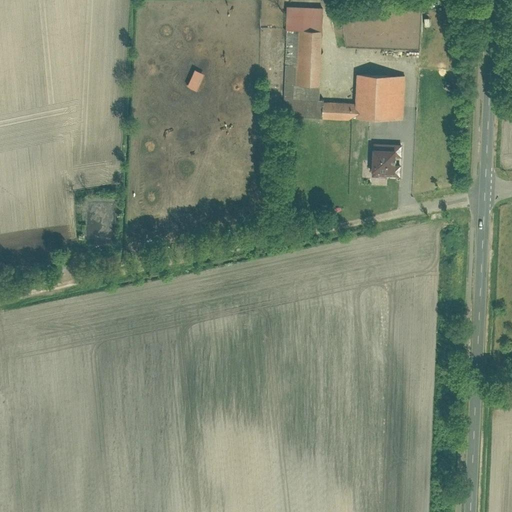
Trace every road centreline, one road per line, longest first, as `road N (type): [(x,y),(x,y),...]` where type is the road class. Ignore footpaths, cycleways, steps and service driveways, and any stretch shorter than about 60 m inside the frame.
road 1 (residential): [(484,194),(12,297)]
road 2 (tertiary): [(467,511),(484,194)]
road 3 (tertiary): [(484,194),(493,0)]
